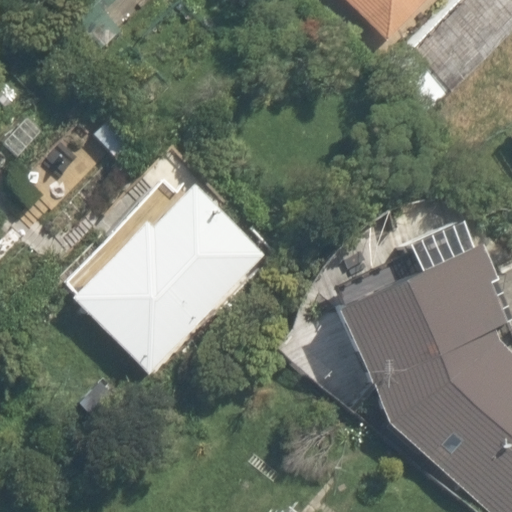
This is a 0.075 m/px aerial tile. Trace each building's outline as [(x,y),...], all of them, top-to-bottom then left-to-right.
[(408,0),(326,0),(372,41),(408,0)] [(511,0),(433,0),(379,63),(434,112),(511,21),(511,0)] [(158,181),(49,293),(133,374),(242,261),(158,181)] [(315,269),(342,385),(473,511),(511,511),(511,375),(479,345),(457,255),(315,269)] [(292,511),(257,487),(238,511),(292,511)]
